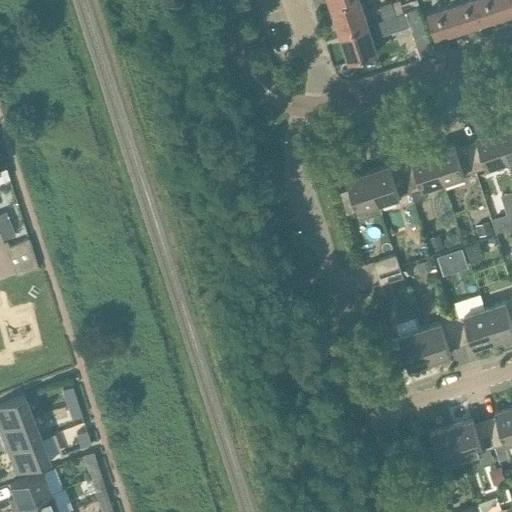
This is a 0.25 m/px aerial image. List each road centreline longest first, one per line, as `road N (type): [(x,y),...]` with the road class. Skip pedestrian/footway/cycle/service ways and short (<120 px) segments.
road 1 (residential): [(379,413),(294,142),(297,122),(312,105)]
road 2 (residential): [(312,105),(511,51)]
road 3 (residential): [(511,370),(379,413)]
